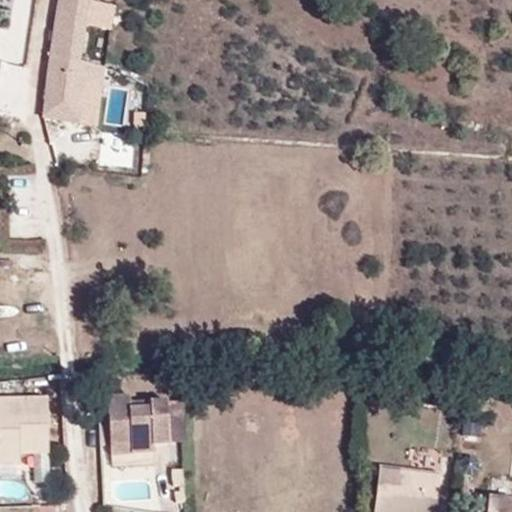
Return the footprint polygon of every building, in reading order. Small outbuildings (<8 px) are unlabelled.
[(59,0),(50,56),(79,61),(90,0),(59,0)] [(102,85),(105,67),(79,61),(50,56),(44,117),(80,123),(82,108),(86,82),(99,84),(102,85)] [(96,110),(99,84),(86,82),(82,108),(96,110)] [(107,397),(109,446),(131,445),(132,454),(154,453),(153,445),(170,444),(167,401),(129,403),(128,396),(107,397)] [(0,463),(19,463),(19,455),(48,453),(47,397),(0,399),(0,463)] [(131,445),(109,446),(109,456),(132,454),(131,445)] [(19,463),(0,463),(0,477),(20,477),(19,463)] [(373,511),(435,511),(440,474),(378,467),(373,511)] [(486,511),(488,499),(479,497),(477,511),(486,511)] [(511,511),(511,500),(488,499),(486,511),(511,511)]
